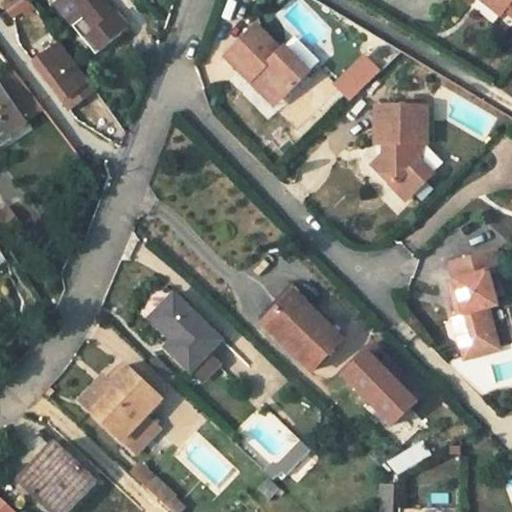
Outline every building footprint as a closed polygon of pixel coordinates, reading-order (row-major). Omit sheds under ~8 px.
[(32,5),(27,0),(10,0),(4,5),(14,18),(32,5)] [(84,17),(69,0),(57,0),(53,3),(73,27),(84,17)] [(127,29),(103,0),(69,0),(84,17),(73,27),(96,55),(127,29)] [(511,0),(464,0),(470,5),(473,0),(488,0),(503,12),(511,0)] [(225,58),(252,84),(257,77),(281,100),(308,72),(284,49),(281,51),(256,27),(225,58)] [(89,81),(60,43),(35,62),(64,100),(89,81)] [(358,55),(329,87),(347,104),(376,71),(358,55)] [(299,133),(337,94),(316,73),(277,112),(299,133)] [(257,77),(252,84),(274,107),(281,100),(257,77)] [(89,81),(64,100),(70,109),(95,90),(89,81)] [(0,139),(23,124),(0,88),(0,139)] [(371,166),(406,202),(434,176),(421,164),(421,148),(426,149),(426,111),(376,110),(375,145),(383,145),(383,154),(371,166)] [(7,206),(0,209),(0,236),(1,238),(19,229),(7,206)] [(495,254),(451,264),(455,282),(450,283),(455,303),(459,302),(463,315),(453,317),(461,342),(462,342),(493,334),(494,334),(488,308),(496,306),(488,274),(499,271),(495,254)] [(223,340),(175,295),(151,319),(174,342),(167,349),(191,373),(223,340)] [(312,316),(290,295),(264,323),(313,371),(343,339),(315,312),(312,316)] [(493,334),(462,342),(466,358),(497,350),(493,334)] [(375,346),(345,375),(393,427),(424,398),(375,346)] [(149,362),(168,380),(172,374),(154,356),(149,362)] [(104,379),(81,403),(122,441),(160,400),(124,367),(108,383),(104,379)] [(311,452),(301,443),(277,467),(284,473),(287,477),(311,452)] [(400,477),(433,458),(431,457),(432,456),(425,445),(388,466),(400,477)] [(52,511),(68,511),(95,483),(58,449),(41,466),(37,463),(20,482),(52,511)] [(274,464),(269,469),(279,478),(284,473),(277,467),(274,464)] [(147,471),(139,480),(170,509),(177,502),(166,492),(167,490),(147,471)] [(169,511),(134,480),(119,497),(134,511),(169,511)] [(392,510),(393,487),(381,487),(381,509),(392,510)] [(0,511),(19,511),(0,493),(0,511)]
